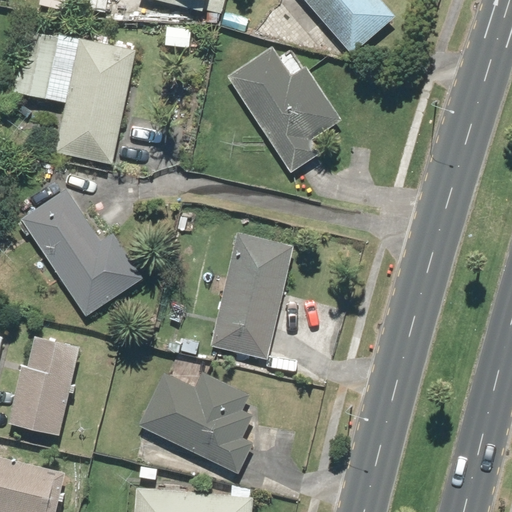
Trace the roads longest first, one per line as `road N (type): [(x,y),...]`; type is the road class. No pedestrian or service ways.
road 1 (primary): [(371,511),(507,11)]
road 2 (primary): [(511,332),(467,511)]
